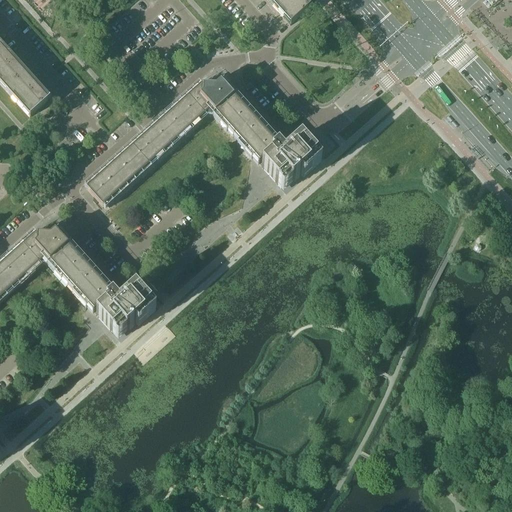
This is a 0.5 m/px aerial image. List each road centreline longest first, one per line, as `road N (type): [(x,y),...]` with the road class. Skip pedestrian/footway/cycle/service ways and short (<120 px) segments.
road 1 (residential): [(265,57),(215,62),(118,147)]
road 2 (residential): [(0,19),(118,147)]
road 3 (tertiary): [(413,57),(511,169)]
